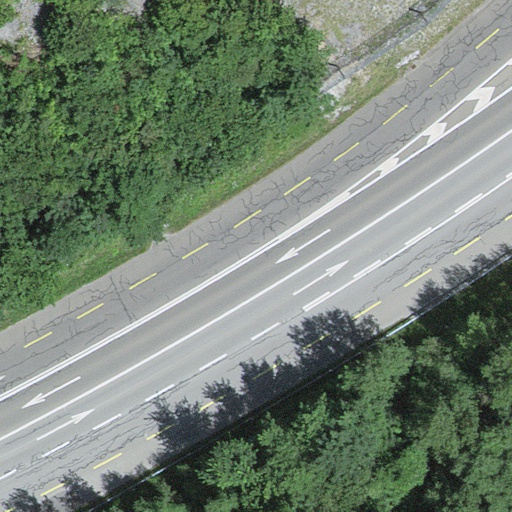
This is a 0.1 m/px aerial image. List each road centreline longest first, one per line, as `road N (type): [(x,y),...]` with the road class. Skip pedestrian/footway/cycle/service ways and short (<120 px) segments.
road 1 (primary): [(511,20),(326,170),(214,245),(0,439)]
road 2 (primary): [(487,147),(246,301),(0,439)]
